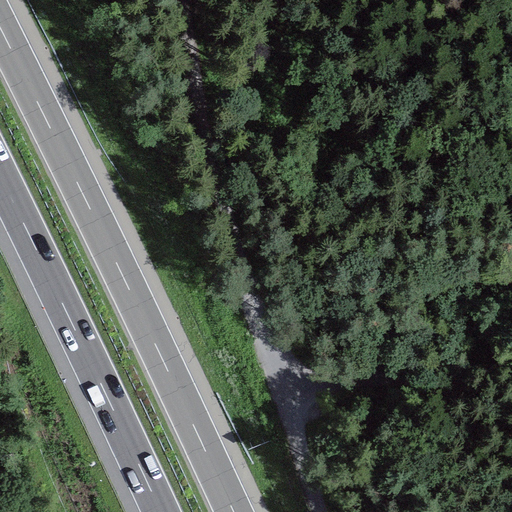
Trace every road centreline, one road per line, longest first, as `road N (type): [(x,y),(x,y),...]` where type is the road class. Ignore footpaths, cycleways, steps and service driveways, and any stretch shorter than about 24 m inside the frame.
road 1 (track): [(511,374),(279,389),(179,0)]
road 2 (motorway): [(233,511),(0,27)]
road 3 (motorway): [(0,175),(160,511)]
road 4 (track): [(279,389),(323,511)]
